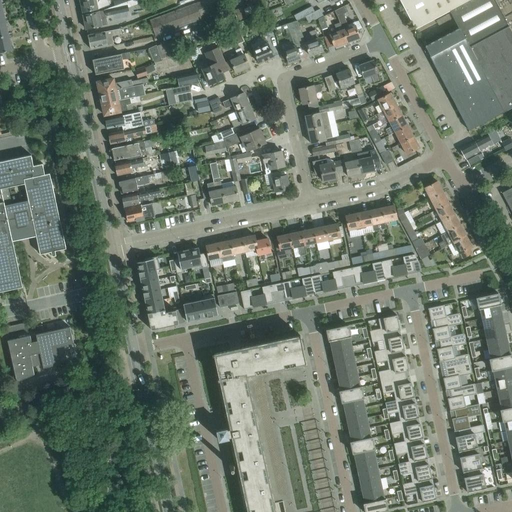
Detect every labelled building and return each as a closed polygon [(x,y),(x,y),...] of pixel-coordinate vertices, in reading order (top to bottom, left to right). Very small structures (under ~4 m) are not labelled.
[(81,0),(80,0),(82,13),(92,11),(98,9),(110,5),(107,0),(104,2),(103,0),(81,0)] [(204,0),(150,20),(155,36),(201,19),(200,16),(222,8),(219,0),(204,0)] [(449,11),(459,29),(464,39),(465,38),(468,44),(507,23),(494,0),(399,0),(415,29),(449,11)] [(337,17),(339,23),(347,43),(360,38),(354,22),(347,25),(343,14),(347,12),(344,6),(334,11),(337,17)] [(93,13),(83,15),(86,29),(96,27),(101,26),(107,24),(106,16),(113,14),(111,7),(108,8),(104,10),(93,13)] [(242,7),(235,10),(239,20),(246,17),(242,7)] [(309,24),(317,20),(323,17),(320,9),(304,16),(309,24)] [(261,15),(264,21),(262,21),(267,32),(274,29),(266,13),(261,15)] [(323,17),(317,20),(321,30),(327,28),(323,17)] [(0,22),(0,37),(8,36),(5,21),(0,22)] [(297,21),(292,22),(297,37),(300,45),(305,43),(310,56),(323,51),(315,30),(309,32),(312,41),(305,43),(303,36),(297,21)] [(292,22),(286,24),(288,29),(292,39),(297,37),(292,22)] [(347,43),(339,23),(334,25),(337,32),(330,35),(334,47),(335,47),(336,48),(342,46),(341,45),(347,43)] [(464,39),(459,29),(425,46),(426,49),(424,50),(426,55),(429,54),(430,56),(430,57),(463,119),(469,131),(511,107),(511,32),(507,23),(468,44),(465,38),(464,39)] [(288,29),(286,24),(274,29),(276,33),(288,29)] [(87,35),(90,49),(113,44),(111,36),(121,34),(120,29),(87,35)] [(228,35),(230,38),(233,46),(244,42),(239,31),(228,35)] [(8,36),(0,37),(0,53),(12,51),(8,36)] [(253,50),(255,54),(259,63),(273,57),(268,44),(253,50)] [(156,45),(148,49),(155,63),(162,59),(156,45)] [(284,50),(288,63),(300,59),(296,46),(295,45),(294,46),(284,50)] [(224,60),(221,51),(219,48),(205,54),(210,66),(202,69),(209,85),(218,81),(220,82),(222,81),(223,79),(224,78),(222,72),(229,70),(225,62),(224,60)] [(230,60),(232,64),(234,69),(236,73),(249,67),(241,49),(236,51),(238,57),(230,60)] [(93,60),(96,74),(124,69),(123,60),(130,58),(129,52),(93,60)] [(230,60),(225,62),(229,70),(229,71),(234,69),(232,64),(230,60)] [(371,76),(374,84),(380,81),(373,60),(359,65),(364,78),(371,76)] [(147,75),(145,68),(135,72),(137,78),(147,75)] [(336,74),(339,83),(341,88),(354,84),(349,69),(336,74)] [(197,72),(177,76),(180,87),(199,83),(197,72)] [(324,78),(328,87),(329,92),(336,89),(331,75),(324,78)] [(99,89),(100,93),(142,84),(142,85),(148,83),(147,79),(130,82),(129,80),(114,83),(113,79),(97,82),(98,84),(97,85),(98,88),(99,89)] [(142,85),(142,84),(100,93),(100,94),(99,95),(100,98),(101,99),(102,104),(139,96),(144,95),(144,94),(143,94),(141,85),(142,85)] [(302,104),(317,101),(315,93),(321,91),(320,84),(299,89),(302,104)] [(354,86),(360,105),(366,103),(360,84),(354,86)] [(369,94),(372,100),(386,93),(383,86),(369,94)] [(191,92),(181,94),(173,95),(175,104),(193,100),(191,92)] [(234,105),(236,111),(249,106),(244,93),(223,102),(225,109),(234,105)] [(380,104),(383,111),(396,104),(397,104),(397,102),(395,98),(392,97),(390,93),(382,98),(376,101),(379,105),(380,104)] [(139,96),(102,104),(103,109),(102,110),(103,113),(104,114),(104,115),(114,113),(120,112),(119,106),(130,104),(140,102),(139,96)] [(209,101),(213,112),(214,114),(222,110),(219,104),(221,103),(218,97),(209,101)] [(208,101),(197,104),(199,113),(210,110),(208,101)] [(343,109),(341,102),(327,105),(329,112),(343,109)] [(383,111),(389,122),(402,115),(397,105),(397,104),(383,111)] [(249,106),(236,111),(228,115),(234,128),(255,119),(249,106)] [(356,110),(362,121),(368,118),(362,107),(356,110)] [(107,129),(117,127),(124,125),(124,123),(127,122),(129,130),(143,127),(140,112),(131,114),(105,119),(107,129)] [(307,128),(307,129),(329,125),(327,113),(320,114),(320,113),(305,116),(306,123),(305,123),(305,124),(305,128),(306,129),(307,128)] [(389,122),(395,132),(408,125),(407,125),(408,123),(406,118),(403,118),(402,115),(389,122)] [(325,140),(326,146),(334,144),(350,141),(349,134),(332,138),(329,125),(307,129),(308,131),(307,131),(306,132),(307,136),(308,137),(309,136),(310,143),(325,140)] [(395,132),(401,143),(413,136),(408,125),(395,132)] [(150,126),(144,127),(123,131),(108,134),(109,138),(108,139),(109,143),(110,144),(111,144),(125,142),(125,143),(133,142),(132,137),(152,133),(150,126)] [(222,139),(223,141),(226,148),(243,141),(244,144),(246,143),(249,150),(259,146),(259,147),(261,146),(261,145),(265,143),(259,129),(252,132),(250,127),(234,134),(222,139)] [(213,143),(223,141),(222,139),(234,134),(232,128),(211,137),(213,143)] [(371,137),(374,143),(380,140),(374,129),(368,133),(371,137)] [(488,134),(488,135),(460,149),(465,159),(500,140),(495,130),(488,134)] [(413,136),(401,143),(406,154),(419,147),(413,136)] [(141,156),(146,155),(145,148),(153,146),(152,139),(111,148),(114,160),(136,155),(136,158),(141,157),(141,156)] [(374,143),(380,154),(386,151),(382,143),(381,141),(380,140),(374,143)] [(501,144),(503,148),(504,149),(505,149),(506,151),(511,148),(511,144),(510,140),(501,144)] [(223,141),(213,143),(215,153),(225,151),(223,141)] [(327,153),(326,146),(312,149),(313,156),(327,153)] [(356,153),(358,160),(361,173),(375,170),(374,165),(379,164),(374,149),(356,153)] [(386,151),(380,154),(386,164),(394,160),(388,150),(386,151)] [(160,154),(162,166),(178,163),(176,151),(160,154)] [(281,151),(262,155),(264,162),(268,161),(269,169),(285,166),(281,151)] [(252,160),(251,157),(250,152),(236,155),(237,163),(252,160)] [(481,154),(467,161),(469,166),(483,159),(481,154)] [(12,238),(21,236),(22,239),(27,238),(27,235),(27,234),(35,233),(40,254),(51,252),(52,256),(56,255),(55,251),(66,248),(58,212),(64,211),(63,205),(57,206),(50,173),(45,174),(43,164),(33,166),(31,155),(0,161),(0,291),(23,287),(12,238)] [(145,158),(125,162),(115,164),(117,176),(132,172),(131,169),(144,166),(143,162),(145,162),(145,158)] [(232,170),(232,173),(238,171),(236,158),(230,160),(232,170)] [(341,171),(338,161),(327,163),(326,159),(312,161),(315,175),(321,174),(323,181),(329,180),(330,183),(336,181),(336,179),(337,178),(335,172),(341,171)] [(344,160),(338,161),(341,171),(346,170),(347,176),(361,173),(358,160),(345,163),(344,160)] [(216,161),(210,162),(213,180),(220,178),(216,161)] [(199,180),(196,165),(187,167),(190,182),(199,180)] [(119,181),(121,193),(137,190),(136,186),(149,183),(148,177),(149,177),(149,175),(119,181)] [(273,185),(265,187),(267,193),(276,191),(277,194),(282,193),(282,190),(289,188),(286,175),(272,178),(273,185)] [(241,180),(244,193),(252,192),(249,178),(241,180)] [(225,202),(221,184),(220,181),(213,182),(215,190),(208,192),(209,196),(210,197),(211,205),(225,202)] [(233,181),(221,184),(225,202),(239,200),(236,186),(234,186),(233,181)] [(425,188),(430,199),(443,193),(437,181),(425,188)] [(511,187),(502,193),(511,212),(511,216),(511,217),(511,218),(511,187)] [(159,188),(122,196),(124,207),(139,204),(138,200),(161,195),(159,188)] [(430,199),(436,210),(449,203),(443,193),(430,199)] [(436,210),(442,221),(455,214),(449,203),(436,210)] [(394,205),(382,208),(385,222),(397,220),(394,205)] [(141,206),(134,207),(125,209),(125,211),(124,212),(125,214),(126,215),(127,221),(136,219),(137,221),(154,217),(152,210),(142,212),(141,206)] [(382,208),(370,210),(374,231),(385,228),(384,222),(385,222),(382,208)] [(358,213),(361,227),(362,233),(374,231),(370,210),(358,213)] [(362,234),(361,227),(358,213),(346,215),(348,225),(350,237),(362,234)] [(404,214),(398,217),(400,222),(403,227),(409,224),(406,218),(404,214)] [(442,221),(448,232),(461,225),(455,214),(442,221)] [(337,223),(325,226),(328,241),(340,238),(339,233),(337,223)] [(448,245),(466,236),(461,225),(448,232),(440,236),(446,246),(448,245)] [(325,226),(313,228),(316,243),(328,241),(325,226)] [(313,228),(301,231),(304,245),(316,243),(313,228)] [(289,232),(289,234),(292,248),(298,247),(299,255),(306,254),(304,245),(301,231),(297,232),(296,230),(289,232)] [(292,248),(289,234),(277,236),(278,239),(274,240),(278,259),(287,257),(286,249),(292,248)] [(254,235),(242,238),(245,252),(257,249),(256,241),(254,235)] [(466,236),(448,245),(454,256),(460,253),(462,258),(472,253),(469,248),(472,246),(466,236)] [(242,238),(230,240),(233,254),(245,252),(242,238)] [(267,238),(256,241),(257,249),(258,255),(270,252),(267,238)] [(218,243),(221,257),(222,261),(234,259),(233,254),(230,240),(218,243)] [(209,260),(221,257),(218,243),(206,245),(209,260)] [(198,247),(188,250),(191,267),(192,270),(208,267),(205,253),(200,254),(198,247)] [(174,260),(176,270),(176,273),(183,272),(182,269),(191,267),(188,250),(177,252),(178,259),(174,260)] [(418,255),(421,260),(427,257),(424,252),(418,255)] [(391,259),(382,261),(385,279),(386,279),(407,274),(407,272),(414,271),(412,263),(418,261),(414,254),(403,257),(404,265),(393,267),(391,259)] [(136,262),(139,273),(156,269),(160,269),(157,256),(144,259),(144,260),(136,262)] [(348,259),(333,263),(334,269),(349,265),(348,259)] [(360,266),(346,269),(348,276),(354,275),(356,283),(363,282),(363,283),(385,279),(382,261),(372,263),(374,272),(362,274),(360,266)] [(325,262),(321,263),(322,271),(329,270),(334,269),(333,263),(328,264),(325,262)] [(314,267),(309,268),(310,274),(316,273),(322,271),(321,263),(316,264),(314,267)] [(139,273),(141,283),(158,279),(156,269),(139,273)] [(321,274),(311,276),(315,294),(337,289),(336,288),(343,286),(342,278),(348,276),(346,269),(332,272),(334,280),(322,283),(321,274)] [(281,273),(283,279),(292,277),(290,271),(281,273)] [(290,281),(276,284),(278,291),(284,290),(286,298),(293,297),(293,298),(315,294),(311,276),(302,278),(303,287),(292,289),(290,281)] [(141,283),(143,293),(161,290),(158,279),(141,283)] [(278,291),(276,284),(262,287),(264,295),(252,298),(250,289),(240,292),(244,309),(245,309),(266,304),(266,303),(273,301),(271,293),(278,291)] [(143,293),(145,303),(163,300),(161,290),(143,293)] [(217,296),(220,307),(239,303),(236,292),(217,296)] [(476,298),(479,309),(501,304),(501,303),(500,303),(498,293),(476,298)] [(203,296),(203,300),(204,300),(207,317),(218,315),(214,294),(203,296)] [(145,303),(147,314),(165,310),(163,300),(145,303)] [(204,300),(203,300),(193,302),(197,319),(207,317),(204,300)] [(197,319),(193,302),(183,304),(187,322),(197,319)] [(481,318),(481,319),(502,314),(501,314),(499,305),(501,304),(479,309),(480,309),(482,318),(481,318)] [(432,329),(461,323),(459,313),(446,316),(444,305),(428,308),(428,309),(430,317),(431,321),(433,320),(435,320),(436,328),(435,328),(432,329)] [(165,310),(147,314),(150,324),(155,323),(156,329),(179,324),(178,323),(185,322),(184,321),(183,318),(177,319),(176,310),(166,312),(165,310)] [(483,328),(484,329),(504,324),(503,324),(501,315),(502,314),(481,319),(482,319),(484,328),(483,328)] [(372,342),(383,340),(397,337),(397,336),(396,330),(397,330),(396,324),(398,324),(397,315),(378,319),(380,329),(370,331),(372,342)] [(436,349),(437,349),(465,343),(463,333),(450,336),(448,326),(461,323),(432,329),(434,338),(435,341),(439,340),(441,348),(436,349)] [(486,339),(506,335),(506,334),(504,325),(504,324),(484,329),(486,338),(486,339)] [(328,340),(328,341),(350,336),(348,325),(326,330),(329,340),(328,340)] [(43,368),(57,365),(57,364),(56,364),(51,344),(71,339),(71,341),(73,340),(70,327),(36,334),(37,341),(32,343),(30,336),(7,341),(8,341),(17,381),(16,381),(17,382),(34,374),(32,364),(36,363),(36,362),(42,360),(43,368)] [(377,363),(387,360),(401,357),(400,351),(402,350),(400,345),(403,344),(401,336),(401,335),(397,336),(397,337),(383,340),(385,349),(374,351),(377,363)] [(488,349),(508,345),(508,344),(506,335),(486,339),(488,349)] [(269,411),(261,372),(306,363),(300,336),(240,348),(240,347),(229,350),(230,351),(214,354),(219,379),(220,379),(229,420),(231,428),(227,429),(227,428),(216,430),(219,440),(229,438),(229,437),(232,436),(248,511),(275,511),(274,504),(288,501),(269,411)] [(330,341),(332,350),(352,346),(350,337),(351,336),(350,336),(328,341),(330,341)] [(443,361),(445,369),(470,363),(468,354),(455,356),(452,346),(466,344),(465,343),(437,349),(437,350),(437,349),(439,358),(439,362),(442,361),(443,361)] [(489,359),(511,355),(511,354),(510,355),(508,345),(488,349),(490,359),(489,359)] [(332,350),(334,361),(354,356),(352,346),(332,350)] [(489,359),(492,370),(511,365),(511,358),(511,355),(489,359)] [(334,361),(336,371),(356,367),(354,356),(334,361)] [(378,372),(381,383),(406,377),(404,371),(406,371),(405,365),(407,365),(405,356),(401,357),(387,360),(389,369),(378,372)] [(445,390),(474,384),(474,383),(461,386),(459,376),(472,373),(470,363),(445,369),(447,377),(445,377),(443,378),(444,381),(446,390),(445,390)] [(494,379),(494,380),(511,375),(511,365),(492,370),(493,370),(495,379),(494,379)] [(336,371),(339,381),(358,377),(356,367),(336,371)] [(497,390),(511,386),(511,375),(494,380),(495,380),(497,389),(497,390)] [(339,391),(340,391),(361,387),(361,386),(360,387),(358,377),(339,381),(341,391),(339,391)] [(394,391),(396,400),(396,401),(410,398),(414,397),(412,388),(410,389),(409,383),(407,384),(406,377),(381,383),(383,394),(394,391)] [(450,410),(450,411),(479,404),(465,407),(463,396),(476,394),(474,384),(445,390),(445,391),(448,390),(450,390),(451,397),(450,398),(447,398),(448,402),(450,410)] [(499,400),(511,397),(511,386),(497,390),(499,400)] [(341,401),(341,402),(364,397),(361,387),(340,391),(342,401),(341,401)] [(343,402),(345,412),(365,407),(363,398),(364,398),(364,397),(341,402),(343,402)] [(500,410),(511,407),(511,397),(499,400),(501,410),(500,410)] [(398,412),(400,421),(414,418),(415,418),(419,418),(418,417),(416,409),(414,409),(413,404),(411,404),(410,398),(396,401),(396,400),(385,403),(386,408),(387,413),(388,414),(398,412)] [(479,404),(450,411),(454,410),(456,418),(452,419),(452,422),(454,431),(470,427),(468,417),(481,414),(479,404)] [(345,412),(347,422),(367,418),(365,407),(345,412)] [(511,407),(500,410),(503,421),(511,418),(511,407)] [(347,422),(349,432),(369,428),(367,418),(347,422)] [(402,432),(404,441),(404,442),(419,438),(419,439),(423,438),(423,437),(421,429),(418,430),(417,424),(416,424),(415,418),(414,418),(400,421),(389,423),(392,434),(402,432)] [(505,430),(505,431),(511,429),(511,418),(503,421),(504,421),(506,430),(505,430)] [(456,437),(457,443),(459,451),(459,452),(477,448),(477,447),(474,434),(485,432),(483,424),(470,427),(454,431),(458,430),(460,436),(458,437),(456,437)] [(350,442),(372,438),(372,437),(371,438),(369,428),(349,432),(351,442),(350,442)] [(351,443),(353,453),(374,448),(372,438),(350,442),(350,443),(351,443)] [(407,453),(409,461),(409,462),(423,459),(427,458),(425,449),(423,450),(422,444),(420,445),(419,439),(419,438),(404,442),(404,441),(394,443),(396,455),(407,453)] [(354,453),(356,463),(375,458),(373,449),(375,448),(374,448),(353,453),(354,453)] [(463,472),(467,471),(481,468),(482,468),(482,467),(481,467),(478,454),(460,457),(463,471),(463,472)] [(356,463),(358,473),(378,469),(375,458),(356,463)] [(411,473),(413,482),(428,479),(428,480),(432,479),(432,478),(431,478),(430,470),(427,470),(426,465),(425,465),(423,459),(409,462),(409,461),(398,464),(401,475),(411,473)] [(226,471),(227,472),(230,473),(232,472),(233,470),(233,467),(231,465),(228,464),(226,466),(225,468),(226,471)] [(481,468),(467,471),(468,477),(464,478),(467,492),(486,488),(481,468)] [(358,473),(360,483),(380,479),(378,469),(358,473)] [(360,483),(362,493),(382,489),(380,479),(360,483)] [(413,482),(403,484),(405,496),(416,493),(418,503),(436,499),(434,490),(432,491),(430,485),(429,486),(428,480),(428,479),(413,482)] [(363,503),(363,504),(385,499),(385,498),(384,499),(382,489),(362,493),(365,503),(363,503)] [(385,499),(363,504),(364,504),(365,511),(376,511),(388,510),(385,499)]
